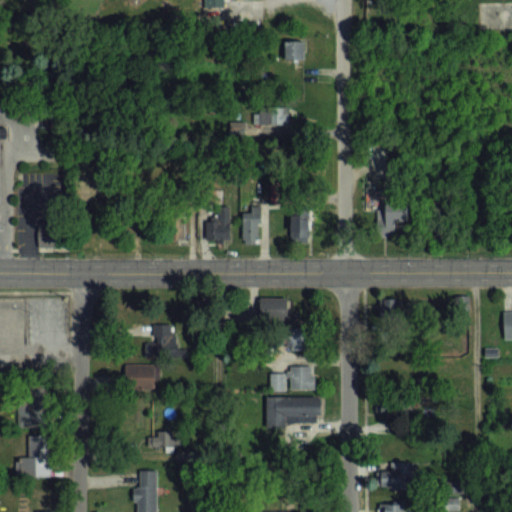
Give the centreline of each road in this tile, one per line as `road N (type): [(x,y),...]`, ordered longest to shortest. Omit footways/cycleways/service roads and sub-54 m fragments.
road 1 (residential): [(351,511),(341,0)]
road 2 (tertiary): [(511,269),(0,271)]
road 3 (residential): [(76,511),(79,271)]
